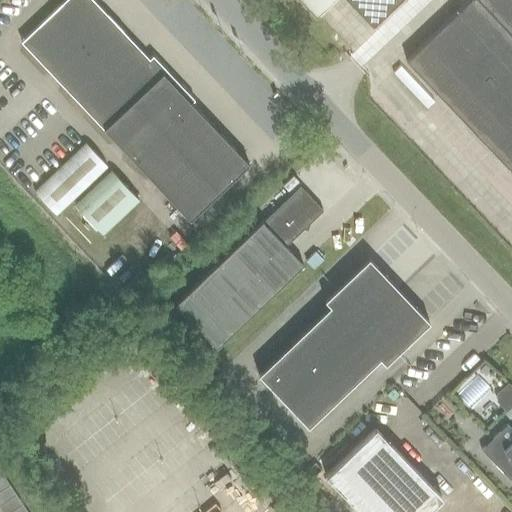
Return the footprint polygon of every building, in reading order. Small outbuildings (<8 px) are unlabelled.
[(189,220),(248,163),(189,102),(192,99),(164,70),(161,73),(91,0),(63,0),(20,42),(61,85),(60,86),(189,220)] [(348,0),(371,23),(395,0),(348,0)] [(511,173),(511,0),(468,0),(405,61),(511,173)] [(107,166),(85,143),(33,192),(56,215),(107,166)] [(111,171),(74,205),(102,234),(139,200),(111,171)] [(285,246),(322,210),(299,186),(262,222),(261,222),(175,305),(216,348),(303,265),(285,246)] [(307,427),(388,349),(393,355),(429,322),(368,258),(333,292),(338,298),(257,375),(307,427)] [(472,405),(492,384),(476,368),(456,389),(472,405)] [(511,405),(511,387),(507,382),(496,393),(495,402),(505,412),(511,405)] [(511,429),(507,424),(480,449),(509,480),(511,477),(511,429)] [(358,511),(426,511),(441,498),(375,428),(325,476),(358,511)] [(0,492),(10,486),(3,476),(0,477),(0,492)] [(10,486),(0,492),(0,506),(16,496),(10,486)] [(16,496),(0,506),(0,510),(1,511),(13,511),(23,505),(16,496)]
